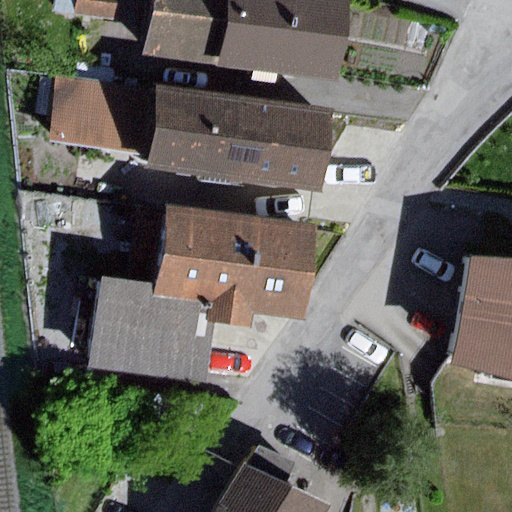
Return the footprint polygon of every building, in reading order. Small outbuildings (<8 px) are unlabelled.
[(117,0),(81,0),(79,15),(115,19),(117,0)] [(346,0),(150,0),(141,57),(337,86),(346,0)] [(161,95),(63,80),(54,140),(154,156),(161,95)] [(338,112),(162,89),(161,95),(154,156),(152,170),(328,193),(338,112)] [(309,230),(168,210),(156,295),(208,302),(205,323),(247,329),(250,308),(297,315),(309,230)] [(511,253),(448,250),(431,361),(511,378),(511,253)] [(156,295),(102,288),(91,367),(197,382),(205,323),(208,302),(156,295)] [(201,403),(149,394),(144,425),(195,434),(201,403)] [(328,511),(331,505),(248,467),(219,511),(328,511)]
